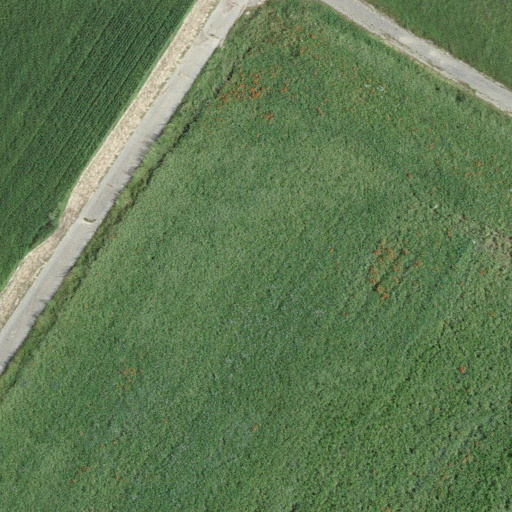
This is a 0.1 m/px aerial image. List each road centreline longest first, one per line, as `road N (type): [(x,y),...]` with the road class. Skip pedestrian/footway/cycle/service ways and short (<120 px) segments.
road 1 (track): [(0,365),(241,0)]
road 2 (track): [(511,101),(344,0)]
